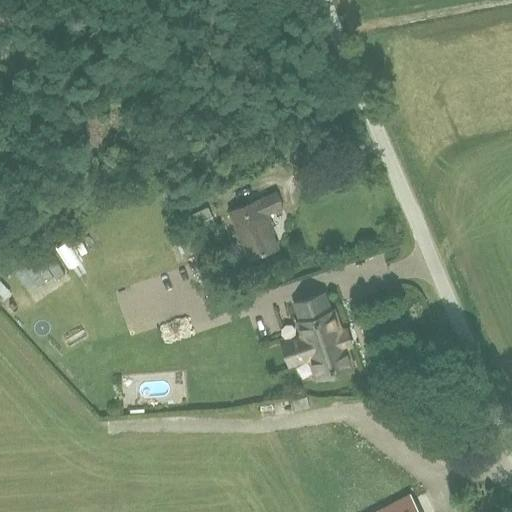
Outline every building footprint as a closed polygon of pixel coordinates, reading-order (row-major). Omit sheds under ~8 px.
[(283,208),(277,192),(258,200),(257,199),(230,211),(250,260),(278,248),(268,224),(270,223),(267,215),(283,208)] [(196,230),(214,222),(207,207),(191,215),(193,218),(190,220),(191,223),(193,223),(196,230)] [(410,214),(385,213),(384,231),(409,232),(410,214)] [(33,237),(8,254),(33,293),(59,277),(33,237)] [(166,286),(155,292),(172,323),(182,318),(166,286)] [(353,366),(334,310),(330,312),(324,294),(295,303),(302,322),(298,323),(303,337),(298,338),(305,359),(310,357),(317,378),(353,366)] [(184,314),(189,327),(212,319),(207,307),(184,314)] [(295,410),(309,406),(307,396),(293,400),(295,410)] [(16,443),(26,465),(77,443),(67,420),(16,443)] [(328,476),(369,447),(351,421),(310,449),(328,476)] [(122,511),(220,511),(221,488),(247,488),(248,443),(179,440),(180,429),(125,428),(122,511)] [(419,511),(410,494),(375,511),(419,511)]
